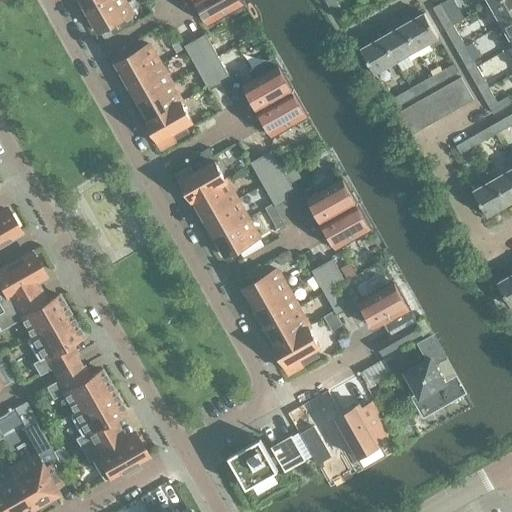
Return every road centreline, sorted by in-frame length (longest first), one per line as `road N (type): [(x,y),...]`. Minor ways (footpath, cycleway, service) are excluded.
road 1 (residential): [(0,132),(117,339)]
road 2 (residential): [(117,339),(187,457)]
road 3 (residential): [(274,406),(209,287)]
road 4 (residential): [(0,406),(117,339)]
road 5 (residential): [(146,176),(81,60)]
road 6 (residential): [(209,287),(146,176)]
